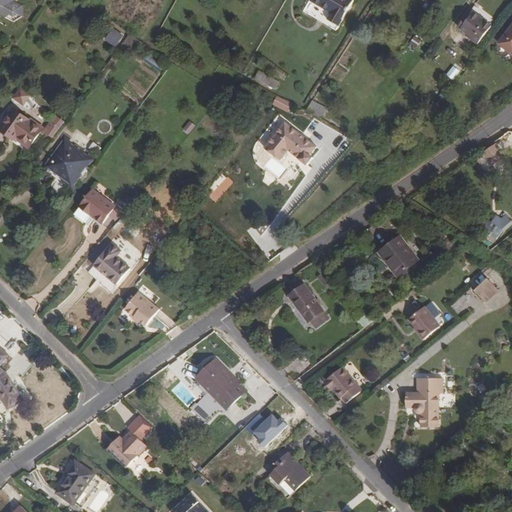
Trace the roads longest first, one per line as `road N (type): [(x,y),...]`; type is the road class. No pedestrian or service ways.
road 1 (unclassified): [(216,318),(511,111)]
road 2 (residential): [(411,511),(216,318)]
road 3 (unclassified): [(103,401),(0,292)]
road 4 (unclassified): [(103,401),(216,318)]
road 5 (unclassified): [(0,477),(103,401)]
